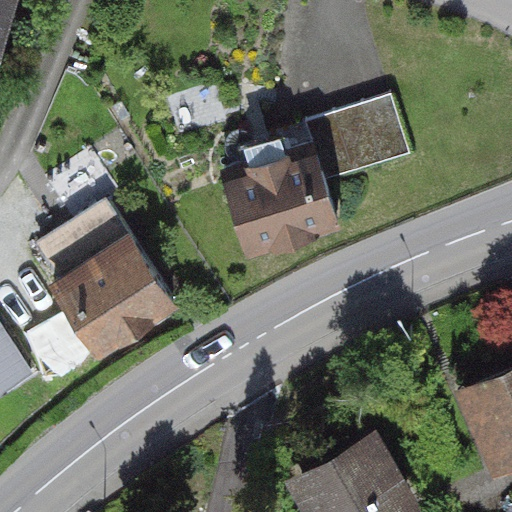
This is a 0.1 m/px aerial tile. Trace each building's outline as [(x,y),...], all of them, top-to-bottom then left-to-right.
[(43,0),(0,0),(0,55),(27,63),(43,0)] [(413,160),(392,94),(322,116),(344,182),(413,160)] [(314,153),(225,183),(252,261),(341,231),(314,153)] [(179,287),(127,204),(51,252),(103,335),(179,287)] [(0,305),(0,392),(40,366),(0,305)] [(511,345),(454,369),(490,451),(511,441),(511,345)] [(381,511),(425,487),(382,408),(288,462),(317,511),(381,511)]
